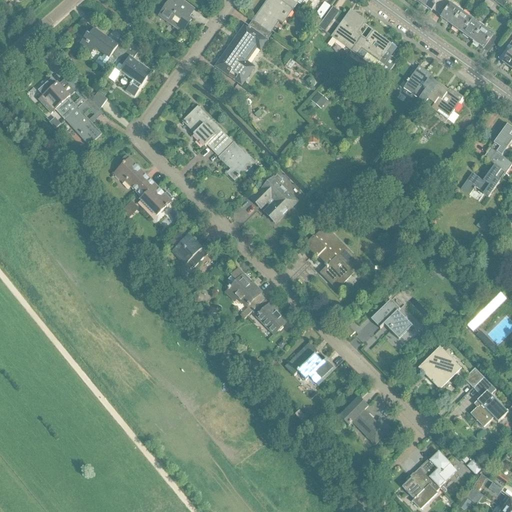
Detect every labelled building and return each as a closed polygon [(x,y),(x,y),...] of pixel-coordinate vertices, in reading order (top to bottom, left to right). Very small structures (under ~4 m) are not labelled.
[(159,17),(182,34),(191,22),(188,20),(195,10),(180,0),(170,0),(169,2),(168,1),(164,6),(166,7),(159,17)] [(294,3),(290,0),(268,0),(252,22),(268,34),(277,22),(283,26),(297,5),(294,3)] [(423,0),(420,5),(421,5),(420,6),(425,10),(426,9),(431,13),(432,11),(437,14),(447,0),(446,0),(423,0)] [(446,0),(447,0),(437,14),(441,18),(440,19),(442,20),(441,21),(446,25),(447,24),(451,27),(461,14),(450,6),(454,1),(451,0),(446,0)] [(493,13),(497,8),(487,0),(483,5),(490,10),(489,10),(493,13)] [(314,17),(321,21),(331,7),(325,3),(314,17)] [(501,11),(497,8),(493,13),(497,16),(501,11)] [(325,31),(338,13),(332,9),(319,27),(325,31)] [(352,51),(362,38),(357,34),(365,23),(351,13),(333,38),(352,51)] [(461,14),(451,27),(452,28),(451,29),(456,33),(457,32),(462,35),(472,21),(461,14)] [(124,18),(120,24),(127,29),(131,23),(124,18)] [(472,21),(462,35),(462,36),(462,37),(467,40),(467,39),(472,43),(482,29),(472,21)] [(268,34),(252,22),(248,28),(245,26),(223,57),(216,68),(241,86),(254,68),(250,65),(251,65),(245,61),(255,47),(260,51),(271,36),(268,34)] [(473,43),(472,44),(477,48),(478,47),(483,51),(483,50),(488,53),(493,47),(498,40),(493,37),(482,29),(472,43),(473,43)] [(87,35),(78,49),(86,55),(90,53),(94,49),(100,53),(104,56),(101,59),(100,58),(99,59),(96,63),(96,65),(101,68),(102,69),(103,69),(109,60),(112,56),(117,60),(127,46),(120,41),(119,40),(115,45),(109,41),(102,36),(94,30),(90,37),(87,35)] [(362,38),(352,51),(363,60),(367,54),(382,65),(378,70),(387,76),(397,62),(391,57),(396,51),(372,33),(366,41),(362,38)] [(296,51),(275,36),(273,38),(294,53),(296,51)] [(127,46),(117,60),(120,62),(119,62),(120,63),(124,66),(120,73),(127,78),(133,82),(125,92),(127,93),(134,98),(152,74),(144,69),(137,64),(133,61),(137,54),(134,52),(127,46)] [(511,70),(511,69),(511,50),(502,64),(511,70)] [(408,84),(404,90),(425,105),(426,106),(429,102),(440,86),(428,77),(429,75),(420,68),(410,82),(409,81),(407,84),(408,84)] [(84,104),(89,99),(69,77),(57,87),(51,80),(38,91),(43,97),(38,101),(51,115),(55,110),(65,121),(78,109),(68,99),(74,93),(84,104)] [(429,102),(426,106),(431,110),(448,122),(448,121),(453,125),(459,118),(453,114),(463,100),(453,93),(452,95),(440,86),(429,102)] [(84,104),(78,109),(65,121),(88,147),(101,135),(84,116),(90,111),(95,116),(100,112),(107,101),(97,94),(92,102),(89,99),(84,104)] [(215,154),(229,140),(221,132),(221,131),(199,108),(184,123),(195,134),(193,136),(205,148),(207,145),(215,154)] [(501,164),(504,159),(502,157),(511,143),(511,129),(508,127),(484,159),(493,166),(496,161),(501,164)] [(307,137),(307,144),(319,144),(318,132),(309,132),(309,137),(307,137)] [(233,144),(229,140),(215,154),(219,158),(218,159),(230,171),(226,175),(234,182),(237,179),(238,179),(240,177),(239,177),(244,172),(246,174),(255,165),(234,144),(233,144)] [(383,150),(373,162),(378,166),(387,154),(383,150)] [(125,165),(114,176),(122,184),(124,182),(136,194),(149,181),(126,157),(121,161),(125,165)] [(496,161),(493,166),(495,167),(484,183),(473,175),(461,191),(469,196),(475,188),(484,194),(483,196),(488,199),(511,166),(511,164),(504,159),(501,164),(496,161)] [(283,182),(277,176),(252,201),(261,209),(272,198),(276,202),(264,213),(275,224),(297,203),(279,185),(283,182)] [(384,184),(377,177),(372,181),(378,189),(384,184)] [(368,181),(360,180),(359,189),(367,190),(368,181)] [(149,181),(136,194),(158,216),(171,203),(171,202),(173,200),(166,193),(164,195),(149,181)] [(130,203),(120,213),(126,220),(136,210),(130,203)] [(494,225),(484,217),(476,227),(486,235),(494,225)] [(305,247),(317,260),(320,256),(328,264),(324,267),(327,270),(324,273),(337,287),(350,274),(353,276),(361,268),(323,230),(305,247)] [(175,249),(171,253),(185,267),(188,264),(194,269),(215,248),(204,236),(196,244),(189,236),(188,237),(182,231),(169,243),(175,249)] [(436,266),(446,276),(453,269),(443,259),(436,266)] [(252,313),(265,300),(259,295),(261,293),(253,285),(239,270),(228,281),(233,286),(229,290),(229,291),(226,294),(234,302),(237,299),(246,308),(247,308),(248,309),(240,316),(244,321),(252,313)] [(462,323),(473,334),(506,301),(495,290),(462,323)] [(265,300),(252,313),(257,318),(256,318),(274,336),(286,324),(274,311),(276,309),(271,304),(270,305),(265,300)] [(400,311),(391,302),(371,321),(380,330),(384,326),(399,342),(413,328),(398,313),(400,311)] [(498,350),(480,332),(476,336),(493,354),(498,350)] [(323,364),(316,357),(318,355),(309,345),(285,369),(294,378),(298,374),(305,382),(309,378),(318,387),(336,369),(326,360),(323,364)] [(418,370),(440,391),(461,370),(440,349),(418,370)] [(475,389),(484,380),(475,371),(466,379),(475,389)] [(484,380),(475,389),(483,397),(477,403),(480,407),(470,416),(484,430),(493,420),(498,425),(508,415),(491,397),(496,392),(484,380)] [(376,425),(364,412),(368,408),(359,399),(340,419),(348,428),(352,424),(375,446),(390,431),(380,421),(376,425)] [(295,416),(301,423),(306,418),(299,412),(295,416)] [(420,470),(439,490),(454,476),(447,469),(450,466),(438,454),(427,465),(425,464),(420,470)] [(473,462),(468,467),(476,476),(481,471),(473,462)] [(439,490),(420,470),(413,476),(414,477),(402,489),(414,502),(413,503),(420,511),(437,495),(436,494),(440,491),(439,490)] [(509,480),(503,476),(500,474),(496,480),(505,486),(509,480)] [(481,476),(472,489),(478,492),(487,480),(481,476)] [(502,491),(492,485),(488,490),(498,497),(502,491)] [(464,498),(457,508),(464,511),(465,511),(471,503),(464,498)] [(511,511),(511,501),(506,498),(503,503),(507,506),(504,510),(507,511),(511,511)]
